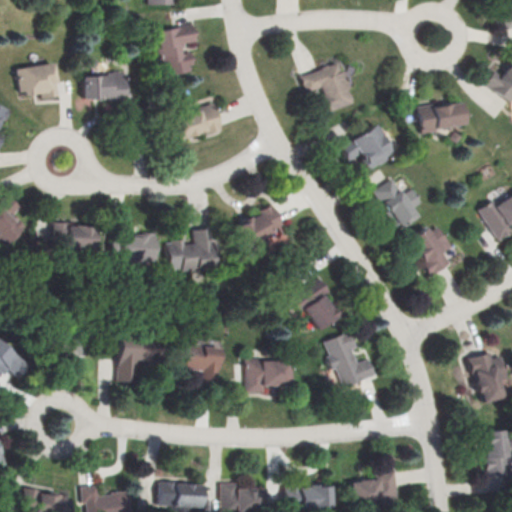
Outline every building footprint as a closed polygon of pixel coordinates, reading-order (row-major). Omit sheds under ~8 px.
[(502,29),(511,24),(511,0),(500,0),(504,8),(495,12),(502,29)] [(164,72),(188,66),(187,61),(190,61),(187,49),(183,50),(180,40),(190,37),(187,21),(153,29),(157,46),(155,47),(158,61),(161,60),(164,72)] [(480,83),(506,101),(511,92),(511,55),(510,54),(496,74),(490,69),(480,83)] [(39,96),(55,93),(48,57),(12,65),(17,92),(37,88),(39,96)] [(314,114),(350,100),(334,61),(296,76),(302,91),(317,85),(320,93),(308,98),(314,114)] [(82,94),(106,92),(107,103),(122,102),(120,68),(80,70),(82,94)] [(176,135),(185,132),(186,136),(194,134),(192,129),(202,125),(204,130),(218,125),(208,100),(169,114),(176,135)] [(419,131),(462,122),(457,100),(431,106),(430,100),(413,104),(419,131)] [(364,168),(390,151),(371,122),(335,145),(344,160),(355,154),(364,168)] [(394,229),(415,215),(409,207),(419,200),(408,184),(398,190),(390,177),(369,190),(394,229)] [(0,243),(19,224),(8,213),(16,205),(3,192),(0,194),(0,243)] [(511,192),(511,221),(510,223),(511,226),(511,228),(498,238),(478,208),(493,198),(496,203),(511,192)] [(227,223),(237,242),(241,240),(246,249),(266,239),(261,230),(278,221),(267,201),(227,223)] [(48,228),(63,228),(63,243),(88,243),(88,220),(76,220),(76,217),(48,217),(48,228)] [(165,266),(162,239),(167,239),(167,236),(180,235),(180,239),(190,238),(189,226),(204,224),(206,239),(216,238),(218,259),(192,261),(193,267),(174,269),(173,265),(165,266)] [(428,274),(448,261),(441,250),(449,245),(436,226),(430,230),(426,224),(404,238),(428,274)] [(124,258),(149,259),(150,228),(136,228),(136,231),(124,231),(124,225),(107,225),(107,258),(124,258)] [(282,225),(265,228),(267,244),(284,241),(282,225)] [(496,240),(486,230),(478,238),(488,247),(496,240)] [(287,295),(296,308),(299,306),(313,327),(335,312),(322,293),(326,290),(316,275),(287,295)] [(39,354),(56,354),(57,347),(65,348),(65,353),(81,353),(82,327),(39,325),(39,354)] [(340,385),(371,372),(364,355),(354,359),(349,346),(353,344),(347,328),(321,339),(327,353),(324,354),(329,367),(332,366),(340,385)] [(113,378),(131,380),(133,361),(159,363),(161,334),(116,330),(113,378)] [(172,341),(184,342),(185,338),(219,341),(214,384),(196,382),(198,366),(187,365),(186,371),(169,369),(172,341)] [(0,365),(11,375),(22,362),(0,342),(0,365)] [(480,399),(500,394),(496,376),(504,374),(499,352),(489,354),(488,349),(466,354),(469,367),(472,366),(474,375),(472,376),(474,386),(477,386),(480,399)] [(242,389),(260,389),(260,381),(285,381),(285,356),(242,357),(242,389)] [(113,358),(99,358),(99,381),(113,381),(113,358)] [(480,428),(504,426),(504,436),(511,435),(511,453),(505,454),(506,470),(482,472),(481,455),(482,454),(480,428)] [(351,502),(348,479),(373,475),(373,470),(391,467),(396,500),(381,503),(380,497),(351,502)] [(154,500),(195,502),(196,479),(155,478),(154,500)] [(216,511),(233,511),(233,508),(260,507),(259,484),(234,484),(234,479),(215,479),(216,511)] [(83,511),(125,511),(123,488),(94,491),(93,481),(76,483),(78,500),(82,500),(83,511)] [(284,506),(328,502),(326,481),(282,485),(284,506)] [(35,511),(47,511),(48,511),(52,511),(61,511),(66,495),(22,484),(18,501),(31,505),(30,510),(36,511),(35,511)]
